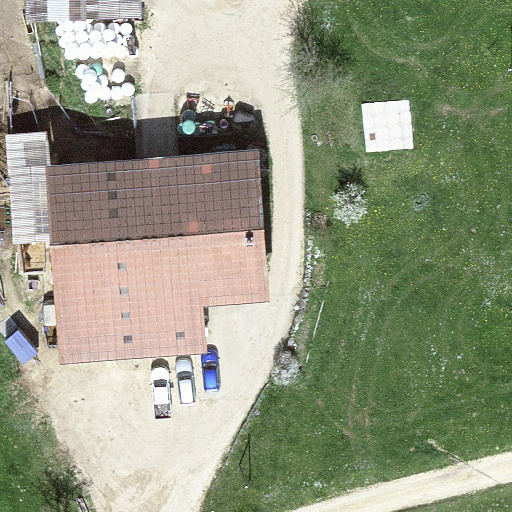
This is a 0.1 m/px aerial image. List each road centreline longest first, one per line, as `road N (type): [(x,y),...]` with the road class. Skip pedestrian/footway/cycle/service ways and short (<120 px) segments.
road 1 (track): [(185,511),(261,345),(278,287),(298,0)]
road 2 (track): [(320,511),(511,463)]
